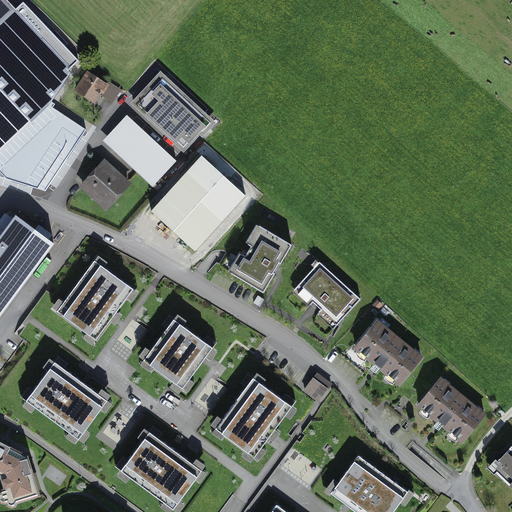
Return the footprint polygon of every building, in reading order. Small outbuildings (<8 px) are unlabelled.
[(0,0),(0,26),(6,21),(17,11),(5,0),(0,0)] [(0,35),(10,25),(6,21),(0,26),(0,35)] [(72,50),(40,28),(13,66),(46,88),(72,50)] [(98,74),(91,69),(77,90),(94,101),(101,91),(103,93),(108,86),(96,78),(98,74)] [(145,98),(138,105),(184,148),(200,130),(203,132),(211,123),(163,79),(156,86),(157,88),(147,99),(145,98)] [(55,117),(58,107),(46,103),(43,114),(55,117)] [(47,171),(83,124),(71,114),(34,162),(47,171)] [(177,161),(134,122),(111,148),(153,187),(177,161)] [(151,211),(196,251),(247,196),(202,155),(151,211)] [(128,184),(104,163),(91,178),(95,182),(88,190),(105,205),(108,202),(110,204),(128,184)] [(0,236),(0,316),(54,244),(16,215),(0,236)] [(292,245),(263,227),(234,275),(264,293),(275,273),(272,272),(277,262),(281,264),(292,245)] [(133,289),(95,261),(58,311),(97,339),(133,289)] [(361,299),(320,262),(297,287),(338,325),(361,299)] [(213,347),(174,319),(144,360),(183,388),(213,347)] [(422,358),(377,321),(356,347),(400,384),(422,358)] [(55,363),(27,401),(78,439),(106,401),(55,363)] [(332,384),(317,373),(305,389),(320,400),(332,384)] [(292,406),(253,378),(216,429),(255,457),(292,406)] [(485,415),(440,378),(419,404),(464,441),(485,415)] [(150,432),(121,470),(173,509),(201,470),(150,432)] [(0,474),(3,476),(9,496),(8,500),(8,503),(12,505),(15,503),(16,501),(38,494),(27,458),(23,459),(7,452),(10,446),(0,440),(0,474)] [(511,446),(511,447),(498,461),(502,465),(497,470),(511,485),(511,446)] [(283,462),(292,469),(303,454),(294,447),(283,462)] [(359,456),(331,493),(357,511),(392,511),(408,492),(359,456)]
